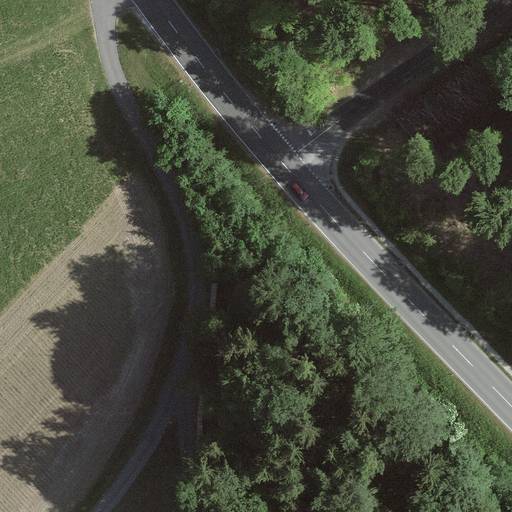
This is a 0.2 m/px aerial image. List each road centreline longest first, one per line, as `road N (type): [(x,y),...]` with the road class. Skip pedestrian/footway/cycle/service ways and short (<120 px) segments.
road 1 (track): [(105,0),(109,57),(188,227),(199,291),(178,384),(143,453),(100,511)]
road 2 (secondary): [(282,163),(511,406)]
road 3 (unclassified): [(282,163),(511,1)]
road 4 (secondary): [(154,0),(282,163)]
